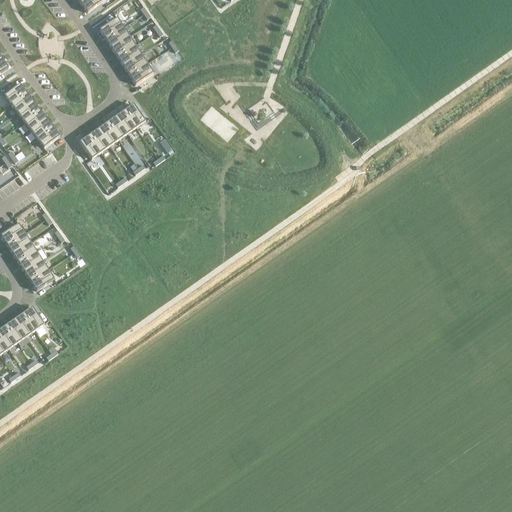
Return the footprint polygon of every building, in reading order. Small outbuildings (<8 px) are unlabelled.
[(99,0),(87,0),(80,5),(87,14),(102,3),(99,0)] [(117,20),(99,32),(106,41),(123,29),(117,20)] [(123,29),(106,41),(111,50),(129,38),(123,29)] [(129,38),(111,50),(117,59),(135,47),(129,38)] [(135,47),(117,59),(123,68),(141,56),(135,47)] [(141,56),(123,68),(129,77),(147,66),(141,56)] [(2,60),(0,61),(0,75),(8,70),(2,60)] [(147,66),(129,77),(135,87),(153,75),(147,66)] [(20,86),(4,98),(11,107),(26,95),(20,86)] [(26,95),(11,107),(17,115),(33,103),(26,95)] [(33,103),(17,115),(24,124),(40,112),(33,103)] [(133,106),(124,112),(136,130),(145,123),(133,106)] [(40,112),(24,124),(30,132),(46,121),(40,112)] [(124,112),(115,119),(127,136),(136,130),(124,112)] [(115,119),(106,125),(118,142),(127,136),(115,119)] [(46,121),(30,132),(37,141),(53,129),(46,121)] [(106,125),(97,131),(110,148),(118,142),(106,125)] [(53,129),(37,141),(44,150),(59,138),(53,129)] [(97,131),(89,137),(101,155),(110,148),(97,131)] [(89,137),(79,144),(92,161),(101,155),(89,137)] [(18,226),(1,237),(7,247),(25,235),(18,226)] [(25,235),(7,247),(13,256),(30,244),(25,235)] [(30,244),(13,256),(18,265),(36,253),(30,244)] [(36,253),(18,265),(24,274),(42,262),(36,253)] [(42,262),(24,274),(30,283),(48,272),(42,262)] [(48,272),(30,283),(36,293),(54,281),(48,272)] [(32,309),(23,315),(35,333),(44,326),(32,309)] [(23,315),(14,322),(26,339),(35,333),(23,315)] [(14,322),(5,328),(17,345),(26,339),(14,322)] [(5,328),(0,331),(0,339),(8,351),(17,345),(5,328)] [(0,339),(0,357),(8,351),(0,339)]
